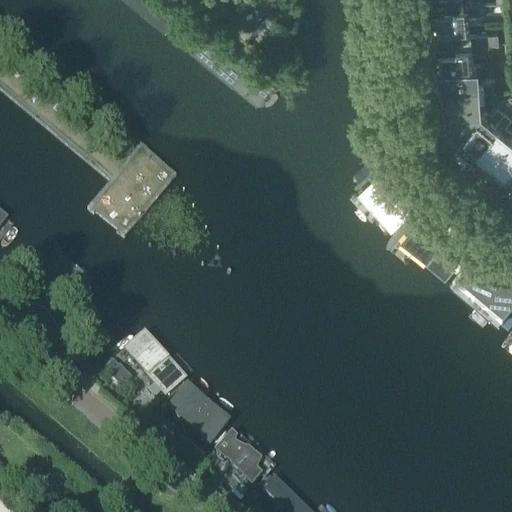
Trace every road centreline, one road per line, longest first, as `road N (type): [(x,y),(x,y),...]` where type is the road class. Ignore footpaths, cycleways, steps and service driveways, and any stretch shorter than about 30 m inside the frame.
road 1 (residential): [(208,511),(0,327)]
road 2 (residential): [(404,0),(422,150),(511,219)]
